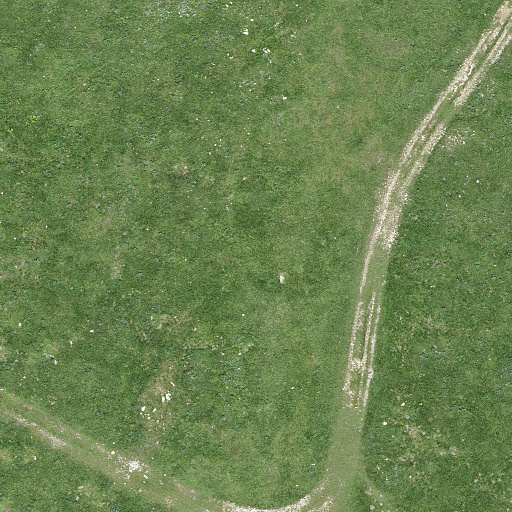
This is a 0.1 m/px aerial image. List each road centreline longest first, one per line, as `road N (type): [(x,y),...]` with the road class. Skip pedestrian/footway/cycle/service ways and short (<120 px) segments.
road 1 (track): [(312,511),(332,483),(361,299),(387,199),(511,6)]
road 2 (track): [(228,511),(0,415)]
